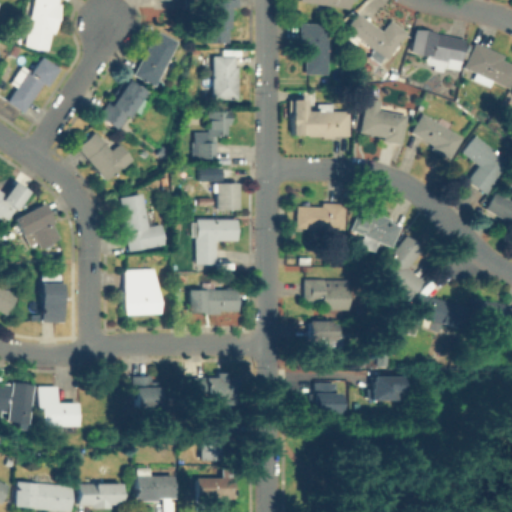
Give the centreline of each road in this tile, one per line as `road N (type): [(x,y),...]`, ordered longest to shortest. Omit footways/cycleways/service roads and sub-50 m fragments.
road 1 (residential): [(264,165),(351,168),(397,183),(511,271)]
road 2 (residential): [(0,346),(50,353),(139,341),(264,343)]
road 3 (residential): [(264,165),(264,424)]
road 4 (residential): [(29,155),(72,193),(87,228),(87,348)]
road 5 (residential): [(262,0),(264,165)]
road 6 (residential): [(108,17),(89,65),(29,155)]
